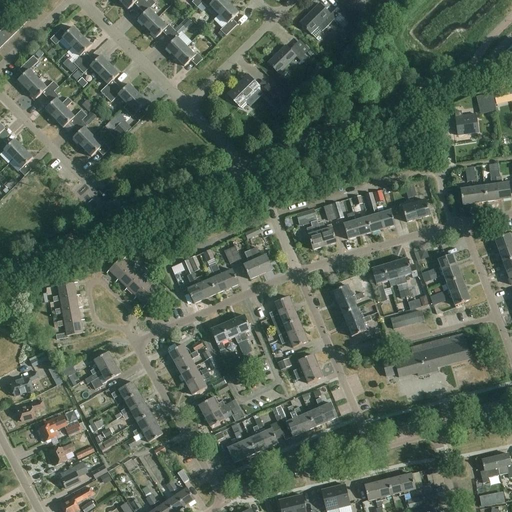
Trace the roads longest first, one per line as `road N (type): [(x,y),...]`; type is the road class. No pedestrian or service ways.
road 1 (unclassified): [(250,170),(502,56)]
road 2 (unclassified): [(0,276),(250,170)]
road 3 (residential): [(224,501),(134,345)]
road 4 (residential): [(134,345),(298,272)]
road 5 (residential): [(298,272),(462,223)]
road 6 (residential): [(333,358),(496,317)]
road 7 (residential): [(224,501),(255,483),(369,449)]
road 8 (residential): [(187,105),(78,0)]
road 9 (residential): [(128,330),(132,312),(99,281),(88,289),(94,322),(110,327)]
road 10 (residential): [(187,105),(275,17)]
